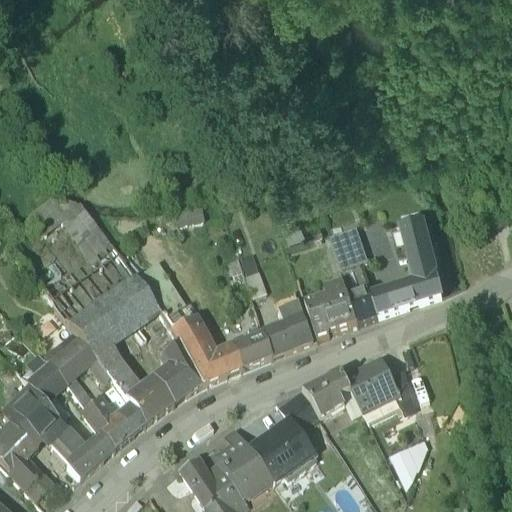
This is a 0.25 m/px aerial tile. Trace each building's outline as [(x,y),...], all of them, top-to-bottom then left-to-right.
[(29,223),(44,243),(83,213),(62,198),(29,223)] [(200,215),(171,221),(174,233),(203,227),(200,215)] [(431,230),(429,220),(409,225),(411,234),(423,231),(426,244),(440,243),(439,231),(431,230)] [(291,228),(294,247),(311,244),(307,225),(291,228)] [(426,244),(423,231),(411,234),(406,236),(405,236),(412,259),(411,260),(417,289),(421,310),(441,304),(431,262),(426,244)] [(329,241),(341,280),(362,273),(369,271),(357,233),(329,241)] [(15,265),(67,332),(134,287),(114,258),(76,287),(44,243),(15,265)] [(158,271),(134,287),(151,311),(173,296),(158,271)] [(367,288),(362,273),(341,280),(346,295),(367,288)] [(242,283),(250,306),(267,300),(259,277),(242,283)] [(67,332),(91,362),(104,353),(156,319),(151,311),(134,287),(67,332)] [(367,288),(346,295),(350,306),(371,299),(367,288)] [(318,307),(305,312),(317,346),(330,342),(329,340),(379,323),(371,299),(350,306),(346,295),(344,289),(325,295),(328,307),(319,310),(318,307)] [(402,289),(371,299),(379,323),(421,310),(417,289),(403,294),(402,289)] [(193,327),(173,296),(151,311),(156,319),(169,338),(171,337),(193,327)] [(299,309),(277,317),(282,330),(261,338),(263,342),(270,364),(314,348),(299,309)] [(225,382),(202,342),(193,327),(171,337),(179,351),(181,354),(202,392),(225,382)] [(263,342),(231,355),(240,376),(270,364),(263,342)] [(91,362),(79,348),(49,371),(66,392),(74,385),(86,375),(95,368),(91,362)] [(181,354),(179,351),(164,362),(168,366),(171,371),(168,373),(166,375),(186,402),(202,392),(181,354)] [(104,353),(91,362),(95,368),(105,380),(118,371),(104,353)] [(391,385),(381,365),(345,383),(353,399),(363,420),(399,402),(391,385)] [(105,380),(95,368),(86,375),(102,392),(110,386),(105,380)] [(139,395),(119,370),(118,371),(105,380),(110,386),(125,405),(139,395)] [(66,392),(49,371),(27,390),(44,410),(66,392)] [(139,395),(125,405),(132,414),(145,432),(186,402),(166,375),(139,395)] [(342,378),(300,398),(319,427),(346,413),(342,405),(353,399),(345,383),(342,378)] [(404,378),(391,385),(399,402),(402,408),(412,403),(404,378)] [(74,385),(66,392),(73,402),(82,396),(74,385)] [(92,410),(82,396),(73,402),(84,416),(92,410)] [(342,405),(346,413),(352,426),(363,420),(353,399),(342,405)] [(84,416),(82,418),(91,431),(108,417),(99,405),(92,410),(84,416)] [(20,436),(19,437),(34,453),(43,444),(51,453),(67,438),(45,411),(20,436)] [(120,424),(112,414),(108,417),(91,431),(99,441),(113,457),(145,432),(132,414),(120,424)] [(417,422),(423,442),(434,439),(428,419),(417,422)] [(0,439),(0,469),(8,478),(23,464),(24,463),(34,453),(19,437),(20,436),(12,428),(0,439)] [(315,468),(288,429),(248,457),(250,461),(268,486),(272,491),(283,483),(287,488),(315,468)] [(67,438),(51,453),(68,471),(66,472),(79,487),(113,457),(99,441),(85,454),(68,436),(67,438)] [(248,457),(234,438),(224,445),(231,454),(240,466),(250,460),(248,457)] [(250,461),(250,460),(240,466),(231,454),(214,466),(218,471),(234,495),(242,506),(261,493),(260,491),(268,486),(250,461)] [(405,455),(389,462),(399,483),(415,475),(405,455)] [(51,492),(24,463),(23,464),(8,478),(35,507),(51,492)] [(204,479),(195,466),(179,477),(203,511),(207,511),(220,504),(204,479)] [(234,495),(218,471),(204,479),(220,504),(234,495)] [(220,504),(207,511),(245,511),(242,506),(234,495),(220,504)]
